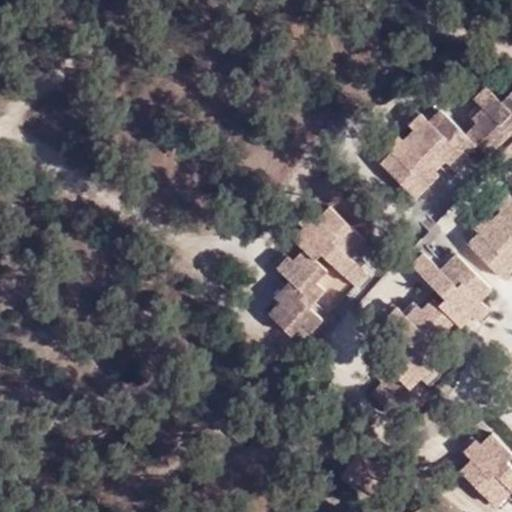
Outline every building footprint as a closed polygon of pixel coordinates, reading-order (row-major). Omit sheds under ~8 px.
[(481,104),(492,92),(487,87),(475,99),(481,104)] [(439,175),(435,171),(427,163),(439,151),(448,159),(451,163),(462,153),(465,157),(477,144),(488,154),(510,133),(500,123),(511,111),(511,92),(503,102),(492,92),(481,104),(484,107),(489,112),(478,123),(467,135),(446,114),(436,126),(431,120),(427,117),(416,128),(404,140),(393,152),(397,156),(386,167),(417,197),(439,175)] [(489,112),(484,107),(473,118),(478,123),(489,112)] [(436,126),(446,114),(441,109),(431,120),(436,126)] [(500,123),(510,133),(511,130),(511,111),(500,123)] [(411,123),(416,128),(427,117),(422,112),(411,123)] [(387,147),(393,152),(404,140),(400,135),(387,147)] [(427,163),(435,171),(448,159),(439,151),(427,163)] [(382,162),(386,167),(397,156),(393,152),(382,162)] [(503,209),(511,200),(511,194),(510,192),(498,205),(503,209)] [(511,200),(503,209),(493,220),(481,232),(486,236),(474,247),(506,278),(511,271),(511,200)] [(345,252),(360,235),(331,207),(321,218),(318,215),(307,227),(296,239),(306,249),(295,261),(284,272),(292,279),(315,301),(325,290),(317,281),(327,270),(316,258),(322,252),(352,281),(363,269),(351,258),(345,252)] [(307,227),(318,215),(311,210),(300,222),(307,227)] [(476,227),(481,232),(493,220),(488,214),(476,227)] [(470,243),(474,247),(486,236),(481,232),(470,243)] [(366,241),(360,235),(345,252),(351,258),(366,241)] [(419,269),(430,258),(424,253),(414,264),(419,269)] [(447,274),(462,259),(457,254),(442,270),(447,274)] [(284,272),(295,261),(289,255),(278,267),(284,272)] [(491,289),(462,259),(447,274),(442,270),(430,258),(419,269),(447,298),(441,305),(435,298),(423,310),(413,320),(408,316),(403,311),(391,323),(402,334),(390,346),(401,356),(389,366),(395,371),(383,383),(373,393),(395,416),(406,405),(413,413),(424,402),(412,388),(422,377),(433,366),(421,353),(412,345),(425,333),(433,341),(456,320),(461,325),(473,314),(484,303),(482,299),(491,289)] [(368,274),(363,269),(352,281),(357,286),(368,274)] [(310,306),(315,301),(292,279),(286,285),(294,291),(310,306)] [(294,291),(286,285),(276,296),(283,303),(294,291)] [(294,291),(283,303),(272,313),(293,333),(303,322),(312,330),(323,319),(310,306),(294,291)] [(489,307),(484,303),(473,314),(477,319),(489,307)] [(391,323),(403,311),(398,306),(386,318),(391,323)] [(413,320),(423,310),(419,306),(408,316),(413,320)] [(421,353),(433,341),(425,333),(412,345),(421,353)] [(395,371),(389,366),(378,377),(383,383),(395,371)] [(433,366),(422,377),(427,383),(438,371),(433,366)] [(511,464),(508,460),(511,455),(511,451),(494,433),(482,444),(470,455),(474,460),(463,471),(493,500),(509,485),(511,487),(511,464)] [(465,451),(470,455),(482,444),(477,439),(465,451)] [(498,506),(511,492),(511,487),(509,485),(493,500),(498,506)]
